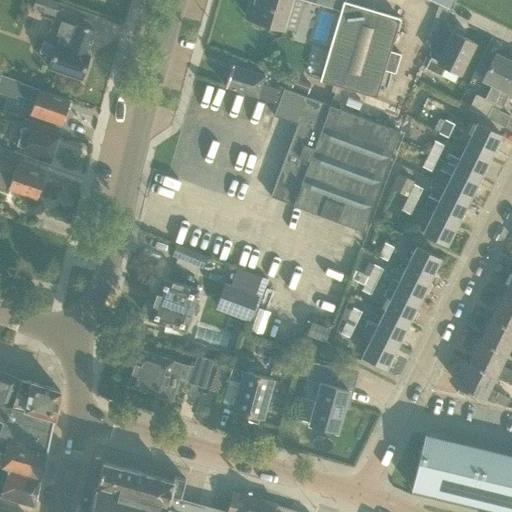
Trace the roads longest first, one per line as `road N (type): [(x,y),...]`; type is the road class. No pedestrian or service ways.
road 1 (residential): [(358,495),(511,185)]
road 2 (tertiary): [(87,333),(176,0)]
road 3 (residential): [(358,495),(77,417)]
road 4 (unknown): [(127,177),(307,227)]
